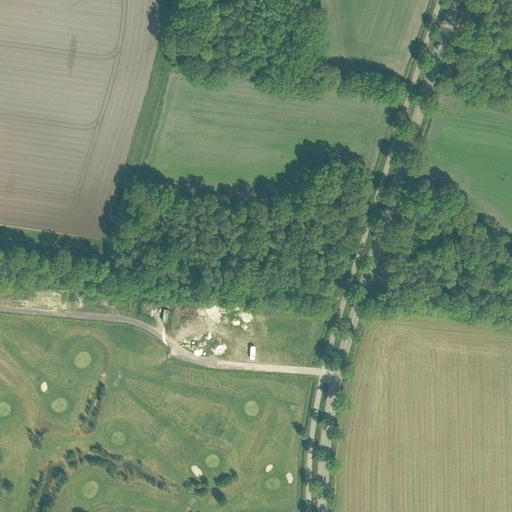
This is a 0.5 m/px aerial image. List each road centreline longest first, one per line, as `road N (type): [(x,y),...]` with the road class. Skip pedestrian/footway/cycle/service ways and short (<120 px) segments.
road 1 (tertiary): [(324,511),(337,372),(455,0)]
road 2 (track): [(181,353),(151,327),(125,318),(0,308)]
